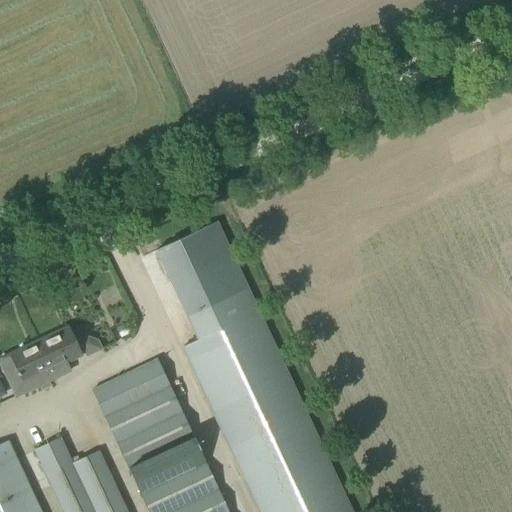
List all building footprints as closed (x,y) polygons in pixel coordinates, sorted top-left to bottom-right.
[(349,511),(245,288),(184,316),(196,341),(180,348),(256,511),(349,511)] [(10,358),(7,362),(10,369),(16,370),(22,384),(34,378),(38,386),(69,372),(65,363),(80,357),(67,328),(9,355),(10,358)] [(80,345),(85,357),(97,351),(92,343),(88,341),(80,345)] [(226,511),(154,360),(89,390),(146,511),(226,511)] [(57,439),(31,451),(60,511),(125,511),(97,451),(70,464),(57,439)] [(39,511),(7,443),(0,446),(0,511),(39,511)]
